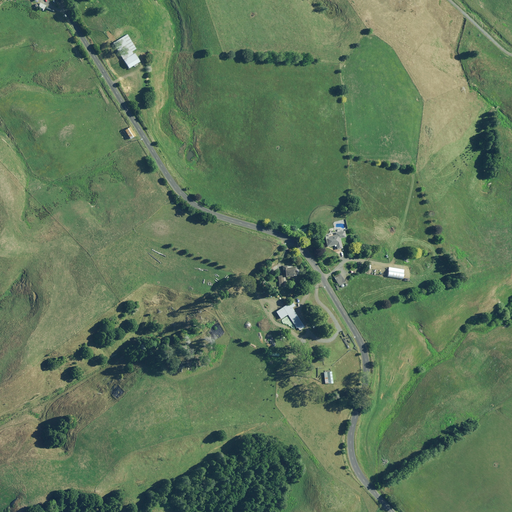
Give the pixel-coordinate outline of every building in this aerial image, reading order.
[(135,49),(127,34),(113,43),(128,68),(139,61),(134,53),(133,54),(131,51),(135,49)] [(135,135),(130,127),(124,130),(130,139),(135,135)] [(325,249),(335,247),(336,251),(342,250),(340,240),(343,240),(342,233),(323,237),(325,249)] [(404,270),(389,267),(387,277),(402,279),(404,270)] [(294,270),(283,272),(284,279),(295,278),(294,270)] [(340,275),(332,279),(338,289),(345,285),(340,275)] [(295,306),(292,301),(276,312),(281,319),(288,314),(296,328),(298,327),(299,330),(305,327),(292,307),(295,306)] [(332,383),(331,371),(323,372),(324,384),(332,383)]
